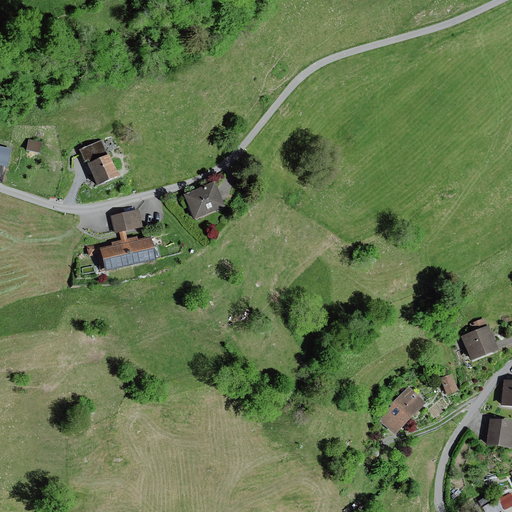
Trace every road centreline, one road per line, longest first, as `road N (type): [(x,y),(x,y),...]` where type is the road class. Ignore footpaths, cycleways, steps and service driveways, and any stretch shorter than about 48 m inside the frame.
road 1 (unclassified): [(504,0),(308,69),(222,169),(198,179),(96,207),(0,186)]
road 2 (unclassified): [(441,511),(445,455),(477,401),(511,365)]
